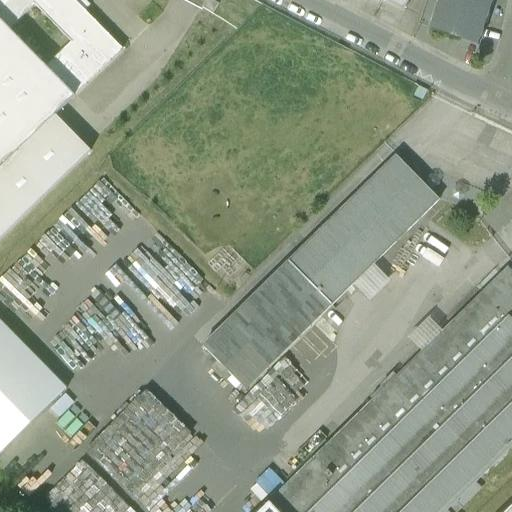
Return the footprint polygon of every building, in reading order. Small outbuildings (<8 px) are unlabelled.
[(0,0),(0,243),(92,153),(57,117),(124,51),(74,0),(0,0)] [(208,0),(203,9),(213,15),(219,5),(211,0),(208,0)] [(441,0),(432,29),(480,45),(495,0),(441,0)] [(396,154),(384,143),(367,163),(379,174),(396,154)] [(442,203),(399,158),(205,348),(248,392),(442,203)] [(386,265),(365,284),(379,299),(399,280),(386,265)] [(511,272),(508,268),(263,511),(447,511),(511,448),(511,272)] [(8,271),(0,283),(0,294),(4,297),(17,277),(8,271)] [(70,394),(0,322),(0,460),(1,461),(70,394)] [(39,508),(43,511),(176,511),(215,469),(195,452),(197,451),(183,439),(190,431),(144,390),(39,508)]
